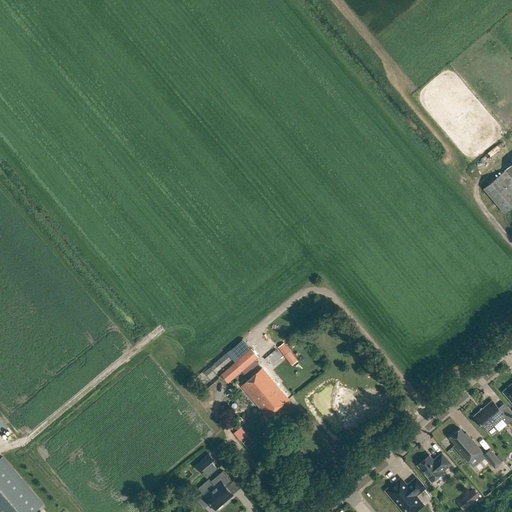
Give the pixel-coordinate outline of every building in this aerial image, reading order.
[(505,213),(511,206),(511,163),(505,169),(506,170),(484,188),(505,213)] [(298,362),(284,344),(278,348),(292,366),(298,362)] [(221,374),(228,383),(242,371),(245,375),(258,365),(254,360),(258,357),(251,349),(238,359),(235,363),(221,374)] [(271,406),(275,410),(288,399),(262,368),(248,379),(258,390),(261,387),(266,393),(267,392),(273,398),(268,402),(271,406)] [(241,385),(268,416),(275,410),(271,406),(268,402),(273,398),(267,392),(266,393),(261,387),(258,390),(248,379),(241,385)] [(511,384),(503,392),(511,401),(511,384)] [(511,411),(508,406),(502,411),(493,401),(474,416),(480,423),(479,424),(480,425),(481,424),(485,429),(500,416),(507,425),(511,420),(511,411)] [(450,437),(456,444),(454,445),(467,461),(481,449),(466,433),(465,434),(460,428),(450,437)] [(483,454),(495,468),(502,462),(491,448),(483,454)] [(195,466),(201,473),(215,460),(210,453),(195,466)] [(433,460),(429,455),(417,465),(432,482),(443,472),(443,471),(452,464),(442,453),(433,460)] [(0,457),(0,511),(33,511),(43,504),(2,456),(0,457)] [(211,481),(215,486),(204,495),(209,502),(210,504),(210,503),(216,510),(233,495),(226,486),(232,481),(223,471),(211,481)] [(406,485),(402,485),(399,481),(390,488),(389,488),(387,489),(387,492),(388,494),(390,494),(394,499),(394,501),(396,501),(399,505),(399,507),(401,507),(405,511),(414,511),(423,505),(415,495),(424,488),(416,479),(407,486),(406,485)]
